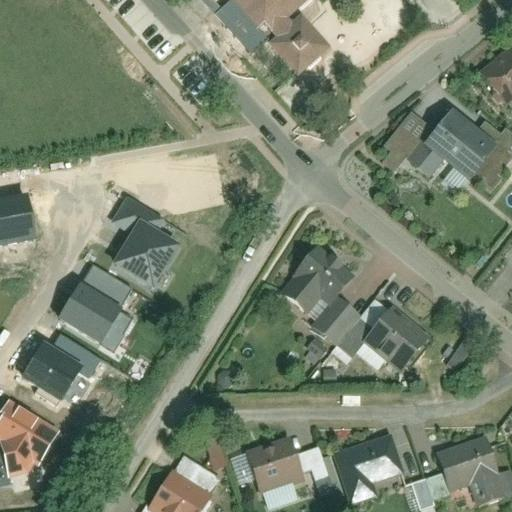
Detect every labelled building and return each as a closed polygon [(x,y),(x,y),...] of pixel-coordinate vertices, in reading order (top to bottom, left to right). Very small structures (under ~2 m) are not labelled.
[(228,0),(260,35),(268,28),(278,38),(270,45),(300,78),(332,49),(308,23),(298,32),(286,19),(307,0),(228,0)] [(511,52),(485,74),(510,105),(511,103),(511,52)] [(440,131),(414,110),(387,145),(412,165),(427,147),(440,131)] [(482,131),(457,110),(440,131),(427,147),(471,182),(477,174),(494,188),(511,165),(511,154),(509,152),(511,147),(511,131),(509,129),(504,135),(489,123),(482,131)] [(123,231),(101,268),(151,297),(180,247),(159,235),(166,223),(126,200),(111,224),(123,231)] [(14,207),(0,209),(0,251),(22,248),(14,207)] [(314,252),(277,302),(312,328),(349,278),(314,252)] [(69,285),(45,324),(93,354),(96,349),(108,356),(129,323),(115,314),(128,293),(91,270),(78,291),(69,285)] [(333,352),(357,321),(333,302),(309,333),(333,352)] [(389,315),(375,304),(334,351),(348,363),(389,315)] [(426,339),(392,311),(361,348),(395,377),(426,339)] [(29,348),(5,387),(53,417),(56,412),(68,419),(89,386),(75,377),(88,356),(51,333),(38,353),(29,348)] [(0,482),(3,482),(27,468),(53,433),(0,400),(0,482)] [(389,441),(330,455),(343,509),(374,501),(371,490),(400,483),(389,441)] [(511,480),(510,475),(493,480),(481,442),(434,456),(441,478),(446,497),(465,491),(471,511),(473,511),(511,500),(511,480)] [(284,444),(244,458),(260,503),(300,489),(284,444)] [(325,480),(315,453),(291,462),(301,489),(325,480)] [(201,511),(209,500),(170,476),(147,511),(201,511)] [(441,480),(410,488),(416,511),(423,511),(448,506),(441,480)]
